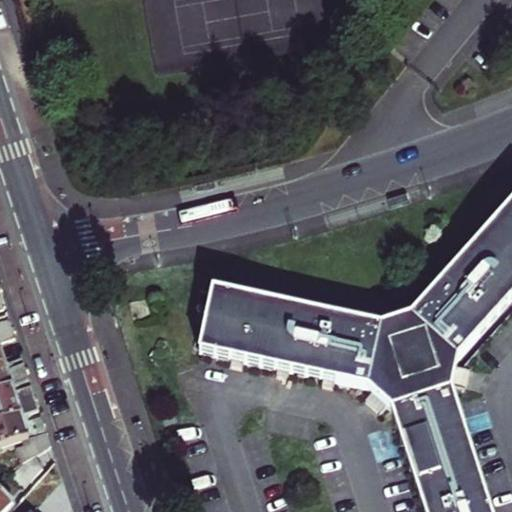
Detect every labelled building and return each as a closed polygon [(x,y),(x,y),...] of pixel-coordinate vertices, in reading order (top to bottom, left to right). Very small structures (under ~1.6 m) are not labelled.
[(391,412),(412,476),(423,511),(488,511),(460,424),(450,394),(456,363),(511,301),(511,208),(410,320),(405,322),(386,328),(380,330),(212,294),(208,312),(206,323),(199,356),(367,391),(372,396),(386,408),(391,412)] [(17,386),(0,391),(0,417),(6,416),(25,409),(17,386)] [(380,416),(386,408),(372,396),(365,403),(380,416)] [(26,414),(8,420),(6,416),(0,417),(0,442),(7,440),(32,432),(26,414)] [(7,440),(13,458),(38,447),(32,432),(7,440)] [(38,447),(13,458),(13,459),(2,465),(0,467),(0,487),(4,491),(34,459),(41,456),(38,447)]
